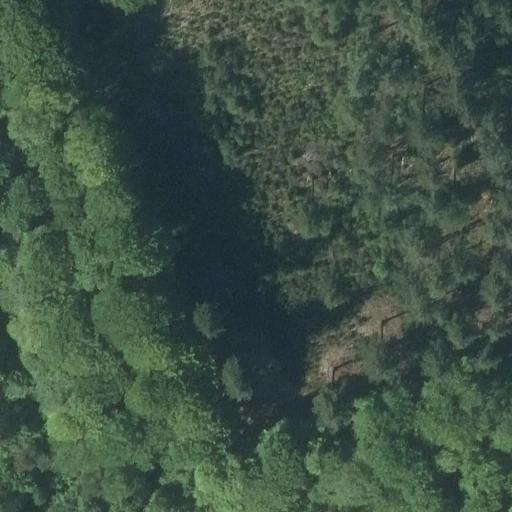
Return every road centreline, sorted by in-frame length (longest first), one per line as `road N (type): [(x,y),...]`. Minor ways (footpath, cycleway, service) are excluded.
road 1 (track): [(0,49),(186,511)]
road 2 (track): [(241,511),(511,425)]
